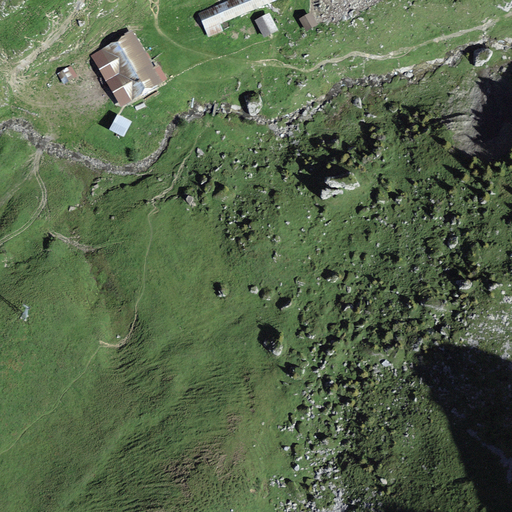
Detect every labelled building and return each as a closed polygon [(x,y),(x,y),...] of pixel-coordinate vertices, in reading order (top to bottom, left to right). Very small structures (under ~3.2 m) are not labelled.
[(233,0),(200,14),(205,28),(275,0),(233,0)] [(301,21),(306,29),(315,24),(310,15),(301,21)] [(269,16),(257,22),(264,35),(276,30),(269,16)] [(146,55),(144,56),(135,40),(136,39),(132,33),(94,57),(122,104),(164,79),(158,68),(153,71),(146,59),(148,58),(146,55)] [(59,74),(64,82),(76,75),(71,67),(59,74)] [(250,115),(261,112),(256,94),(245,97),(250,115)] [(130,123),(118,117),(116,122),(122,125),(118,134),(123,136),(130,123)]
